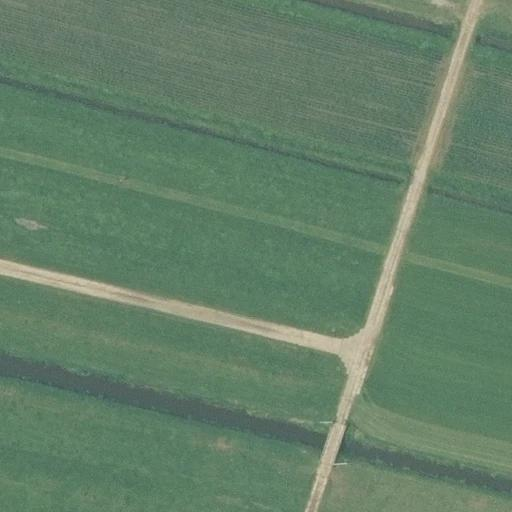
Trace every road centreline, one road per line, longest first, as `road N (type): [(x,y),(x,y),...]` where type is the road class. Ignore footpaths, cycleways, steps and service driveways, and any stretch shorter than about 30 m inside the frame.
road 1 (track): [(0,268),(361,352),(477,0)]
road 2 (track): [(361,352),(311,511)]
